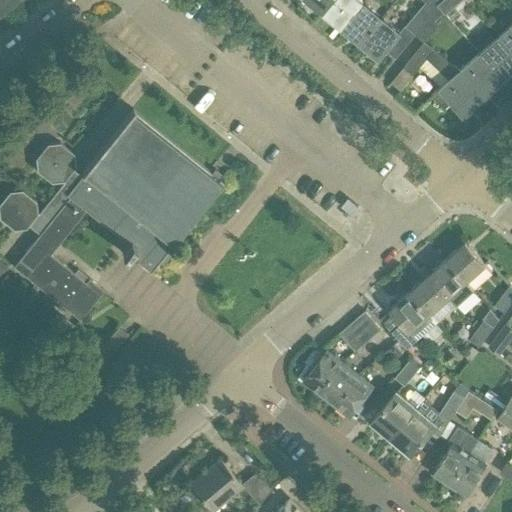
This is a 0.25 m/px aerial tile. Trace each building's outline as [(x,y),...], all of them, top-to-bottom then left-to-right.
[(0,0),(0,11),(15,0),(0,0)] [(310,0),(324,12),(333,0),(310,0)] [(333,0),(324,12),(343,27),(364,1),(362,0),(333,0)] [(421,8),(406,26),(415,33),(415,34),(421,27),(430,16),(428,13),(437,5),(442,1),(440,0),(426,0),(425,2),(426,3),(421,8)] [(458,0),(442,0),(442,1),(437,5),(444,13),(458,0)] [(382,16),(364,1),(343,27),(361,42),(382,16)] [(444,13),(437,5),(428,13),(430,16),(421,27),(415,34),(425,41),(440,24),(436,20),(444,13)] [(380,57),(386,49),(395,57),(415,33),(406,26),(405,25),(400,31),(382,16),(361,42),(380,57)] [(511,22),(498,34),(511,50),(511,22)] [(511,50),(498,34),(478,51),(503,80),(511,72),(511,50)] [(404,66),(412,73),(420,64),(441,84),(431,92),(445,108),(451,102),(462,115),(483,97),(459,69),(432,49),(424,42),(404,66)] [(503,80),(478,51),(459,69),(483,97),(503,80)] [(31,277),(50,253),(88,206),(131,240),(124,249),(152,271),(224,180),(133,108),(82,172),(85,174),(82,176),(74,170),(76,166),(75,154),(59,141),(47,142),(35,157),(37,169),(51,181),(62,179),(63,180),(39,212),(38,211),(36,200),(22,188),(10,189),(0,200),(0,217),(13,228),(26,227),(28,224),(39,233),(14,264),(31,277)] [(357,205),(348,198),(341,206),(350,213),(354,208),(357,205)] [(447,258),(467,280),(485,263),(466,242),(447,258)] [(50,253),(31,278),(82,318),(105,289),(77,267),(74,271),(50,253)] [(456,304),(474,288),(467,280),(447,258),(429,274),(456,304)] [(411,291),(438,321),(456,304),(429,274),(411,291)] [(511,286),(510,285),(496,305),(505,312),(511,303),(511,286)] [(438,322),(438,321),(411,291),(392,308),(404,322),(393,331),(408,348),(438,322)] [(359,317),(374,335),(382,328),(366,310),(359,317)] [(350,325),(366,342),(374,335),(359,317),(350,325)] [(484,318),(477,327),(487,335),(493,325),(484,318)] [(511,336),(511,327),(505,323),(490,345),(500,352),(511,336)] [(109,356),(128,332),(118,325),(99,348),(109,356)] [(357,351),(366,342),(350,325),(341,333),(357,351)] [(479,345),(487,335),(477,327),(469,338),(479,345)] [(395,343),(383,354),(391,363),(403,352),(395,343)] [(320,392),(344,361),(328,349),(304,380),(320,392)] [(396,376),(405,385),(423,363),(414,355),(396,376)] [(436,363),(428,355),(422,361),(429,369),(436,363)] [(320,392),(335,404),(359,373),(344,361),(320,392)] [(374,384),(359,373),(335,404),(350,416),(374,384)] [(416,411),(394,438),(413,454),(435,429),(442,434),(457,410),(470,390),(471,388),(460,381),(455,390),(455,389),(439,413),(440,414),(434,422),(424,414),(431,406),(424,400),(416,411)] [(509,400),(489,388),(482,398),(502,411),(509,400)] [(374,421),(394,438),(416,411),(424,400),(423,399),(425,396),(416,389),(409,398),(400,391),(374,421)] [(482,398),(470,390),(457,410),(467,417),(474,407),(492,418),(498,409),(482,398)] [(499,417),(511,425),(511,395),(509,400),(502,411),(499,417)] [(434,471),(451,482),(479,439),(459,426),(450,440),(453,443),(434,471)] [(487,464),(485,463),(494,448),(479,439),(451,482),(468,493),(487,464)] [(242,482),(221,457),(190,484),(212,511),(243,485),(258,502),(271,487),(254,471),(242,482)] [(511,477),(511,463),(508,461),(502,471),(511,477)] [(303,511),(289,498),(274,511),(303,511)]
